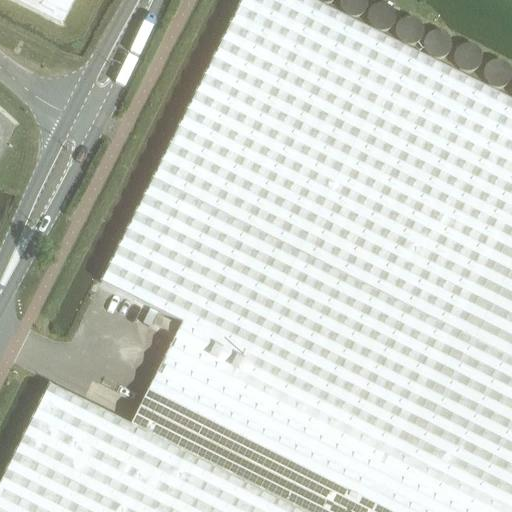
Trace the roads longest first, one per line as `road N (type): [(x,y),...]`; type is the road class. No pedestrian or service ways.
road 1 (tertiary): [(0,295),(98,128)]
road 2 (tertiary): [(70,116),(17,226),(0,292)]
road 3 (tertiary): [(98,128),(162,0)]
road 4 (tertiary): [(133,0),(70,116)]
